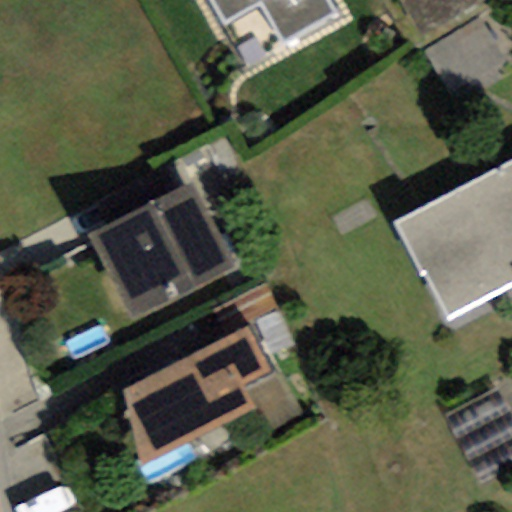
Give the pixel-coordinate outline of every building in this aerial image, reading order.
[(200,0),(221,36),(259,14),(280,50),(331,21),(318,0),(200,0)] [(397,0),(418,37),(482,0),(397,0)] [(109,238),(177,200),(160,169),(91,207),(109,238)] [(511,172),(394,233),(419,282),(424,279),(446,321),(511,287),(511,172)] [(109,238),(85,248),(130,333),(236,278),(192,193),(177,200),(109,238)] [(122,402),(138,479),(255,417),(243,393),(268,381),(243,336),(122,402)] [(281,374),(268,381),(243,393),(255,417),(265,436),(303,416),(281,374)] [(511,470),(511,422),(496,392),(442,420),(477,489),(511,470)]
